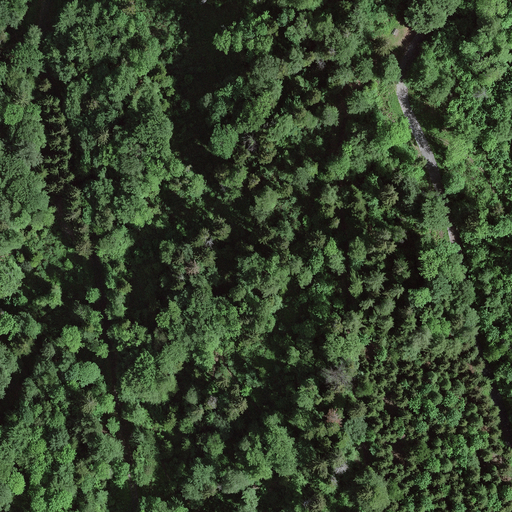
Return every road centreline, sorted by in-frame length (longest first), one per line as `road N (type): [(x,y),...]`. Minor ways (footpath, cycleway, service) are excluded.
road 1 (track): [(46,0),(41,54),(65,128),(111,350),(134,511)]
road 2 (track): [(428,26),(414,38),(403,77),(476,344),(511,440)]
